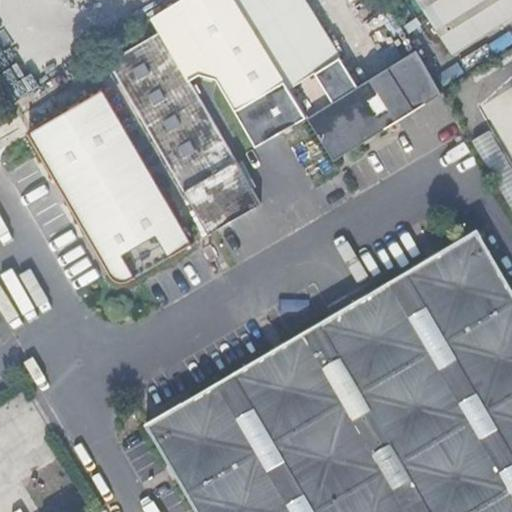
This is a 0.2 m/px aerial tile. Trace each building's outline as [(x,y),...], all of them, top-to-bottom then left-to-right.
[(342,56),(308,0),(236,0),(291,89),(342,56)] [(511,0),(422,0),(455,53),(511,16),(511,0)] [(262,204),(162,31),(110,62),(210,234),(262,204)] [(417,50),(390,67),(415,110),(442,94),(417,50)] [(373,77),(398,121),(415,110),(390,67),(373,77)] [(335,160),(398,121),(373,77),(309,118),(335,160)] [(510,117),(511,115),(511,88),(498,97),(510,117)] [(104,90),(30,133),(111,273),(112,274),(113,274),(114,275),(115,275),(116,276),(117,276),(118,277),(119,277),(120,277),(121,278),(122,278),(123,278),(124,278),(125,279),(126,279),(127,279),(128,279),(129,279),(130,279),(131,279),(193,244),(104,90)] [(511,511),(511,288),(479,233),(147,428),(196,511),(511,511)]
